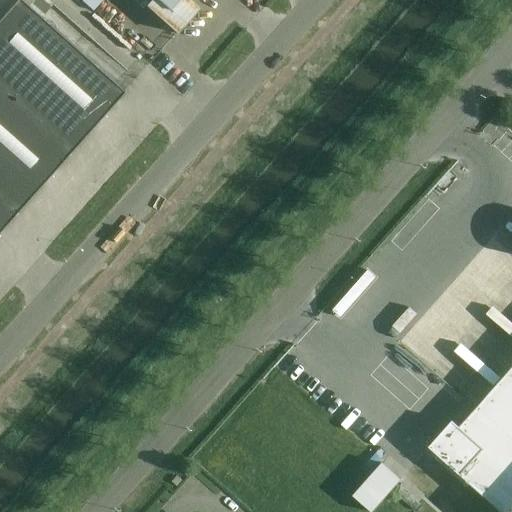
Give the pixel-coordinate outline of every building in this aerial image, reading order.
[(0,231),(123,93),(18,0),(16,0),(0,18),(0,231)] [(187,0),(151,0),(146,7),(176,34),(198,10),(187,0)] [(459,331),(452,339),(486,369),(493,361),(459,331)] [(511,511),(511,369),(460,428),(453,422),(429,448),(500,511),(511,511)] [(353,484),(374,500),(403,465),(382,448),(353,484)]
